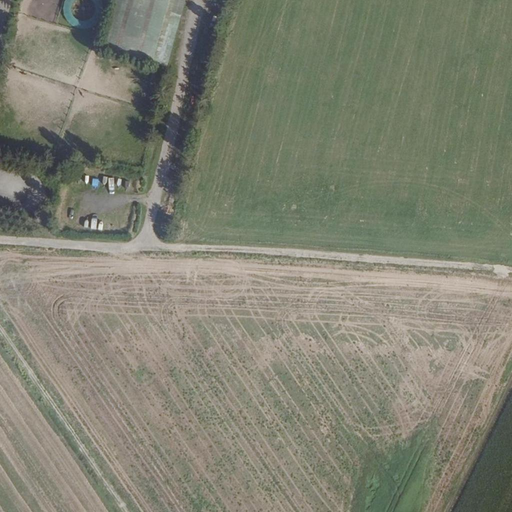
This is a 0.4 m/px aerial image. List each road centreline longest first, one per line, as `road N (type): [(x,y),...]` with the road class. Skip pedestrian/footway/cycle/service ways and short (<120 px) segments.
road 1 (track): [(511,272),(0,240)]
road 2 (track): [(0,329),(120,511)]
road 3 (track): [(511,389),(451,511)]
